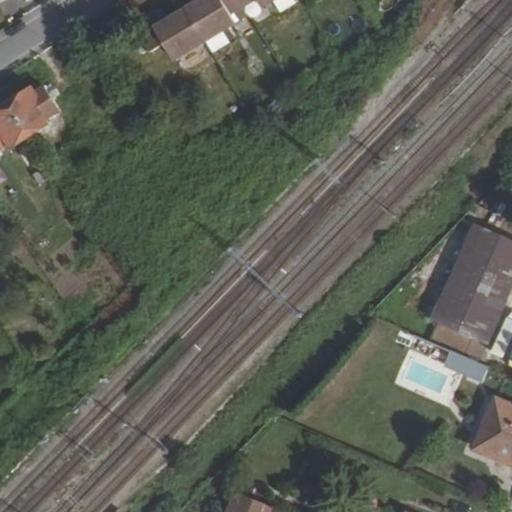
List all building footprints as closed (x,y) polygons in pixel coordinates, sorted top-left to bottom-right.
[(206,0),(201,3),(183,14),(203,47),(233,29),(227,19),(241,11),(235,0),(206,0)] [(235,0),(241,11),(256,2),(262,12),(281,0),(235,0)] [(147,21),(153,32),(167,24),(160,12),(147,21)] [(133,29),(151,58),(164,50),(173,65),(203,47),(183,14),(167,24),(153,32),(147,21),(133,29)] [(118,19),(92,35),(96,41),(121,25),(118,19)] [(5,105),(28,139),(46,128),(42,121),(56,112),(42,90),(32,96),(28,90),(5,105)] [(0,148),(7,144),(11,150),(26,140),(28,139),(5,105),(0,107),(0,148)] [(72,154),(44,172),(48,178),(54,173),(58,179),(79,166),(72,154)] [(44,172),(23,185),(30,197),(55,180),(58,179),(54,173),(48,178),(44,172)] [(511,242),(466,223),(422,316),(479,341),(511,266),(511,242)] [(447,365),(482,382),(488,367),(453,351),(447,365)] [(511,404),(495,397),(476,443),(511,458),(511,404)] [(228,491),(219,511),(263,511),(266,507),(228,491)]
